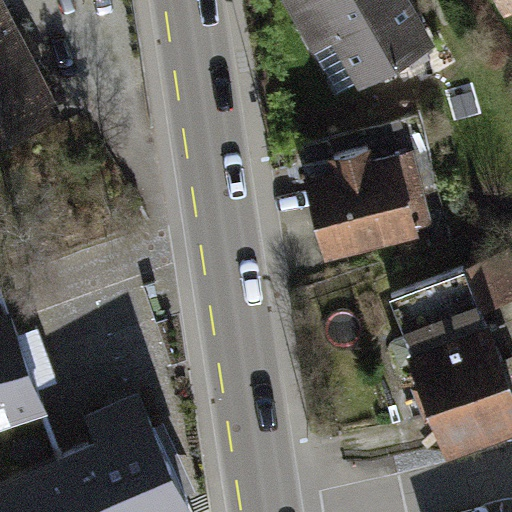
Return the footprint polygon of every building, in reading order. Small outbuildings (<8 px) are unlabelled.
[(0,0),(0,132),(54,106),(0,0)] [(337,27),(364,74),(429,37),(407,0),(302,0),(298,3),(318,38),(337,27)] [(338,168),(311,175),(330,246),(414,224),(396,154),(372,160),(368,145),(334,153),(338,168)] [(408,334),(395,339),(403,360),(417,355),(431,391),(421,395),(429,414),(439,411),(450,439),(511,415),(511,385),(481,307),(511,294),(511,269),(505,250),(393,293),(408,334)] [(16,324),(0,329),(0,414),(43,399),(16,324)] [(101,441),(0,487),(0,511),(166,511),(189,502),(139,393),(90,417),(101,441)]
